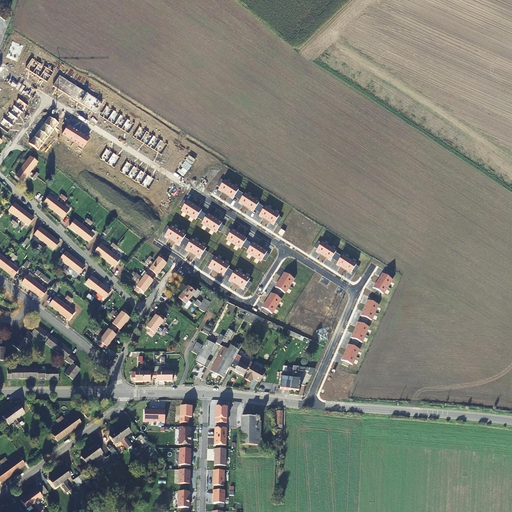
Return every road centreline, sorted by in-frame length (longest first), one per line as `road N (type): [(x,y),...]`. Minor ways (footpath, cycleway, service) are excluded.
road 1 (residential): [(283,248),(48,98)]
road 2 (residential): [(142,312),(179,260),(250,304),(283,248)]
road 3 (residential): [(142,312),(0,176)]
road 4 (residential): [(0,495),(128,392)]
road 5 (tertiary): [(376,409),(511,422)]
road 6 (residential): [(308,403),(356,293)]
road 7 (residential): [(0,393),(120,392)]
